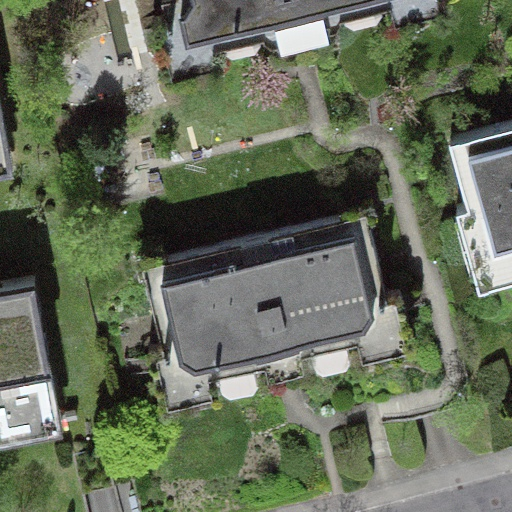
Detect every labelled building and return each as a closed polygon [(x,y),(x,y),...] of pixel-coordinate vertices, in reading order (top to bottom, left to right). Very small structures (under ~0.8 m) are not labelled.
[(164,0),(176,48),(222,37),(223,41),(232,47),(255,41),(260,32),(260,28),(263,27),(264,30),(272,35),(304,27),(336,19),(341,12),(340,9),(344,8),(345,12),(354,17),(377,12),(382,3),(381,0),(164,0)] [(0,139),(9,138),(0,91),(0,139)] [(511,118),(450,136),(485,260),(511,253),(511,254),(511,118)] [(365,206),(144,260),(172,377),(217,366),(221,380),(230,386),(253,380),(259,371),(255,357),(283,350),(310,344),(313,358),(322,364),(346,358),(351,349),(348,335),(393,324),(365,206)] [(0,413),(58,403),(34,275),(0,281),(0,413)]
